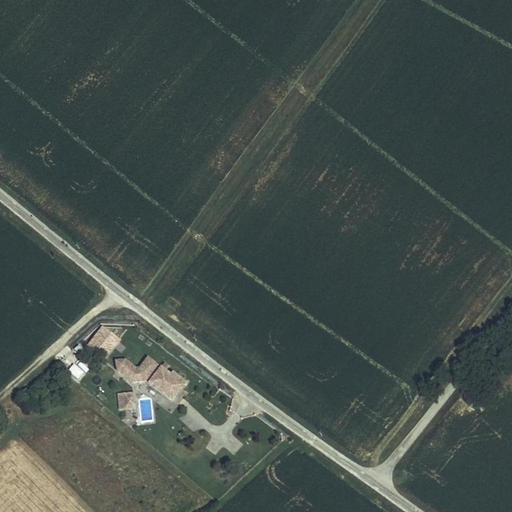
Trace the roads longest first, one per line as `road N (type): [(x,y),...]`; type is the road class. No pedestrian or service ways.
road 1 (unclassified): [(0,193),(379,481)]
road 2 (unclassified): [(379,481),(511,312)]
